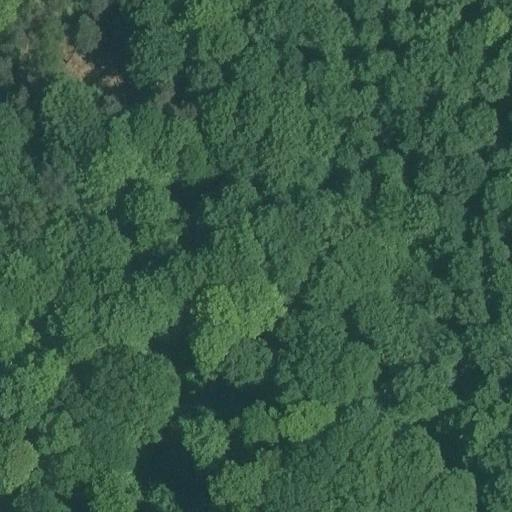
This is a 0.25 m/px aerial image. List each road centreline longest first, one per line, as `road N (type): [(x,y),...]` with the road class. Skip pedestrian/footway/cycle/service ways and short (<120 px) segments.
road 1 (track): [(216,0),(500,511)]
road 2 (track): [(254,0),(135,511)]
